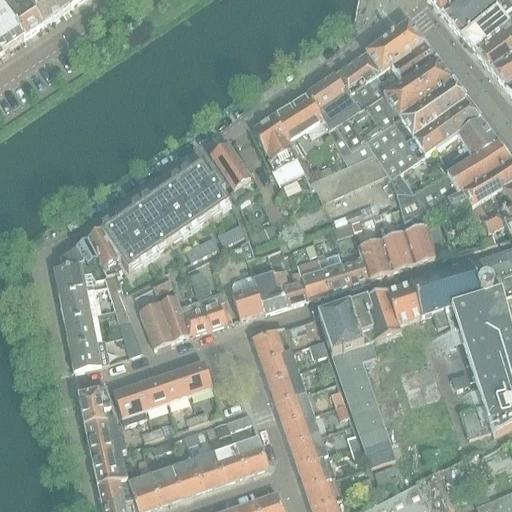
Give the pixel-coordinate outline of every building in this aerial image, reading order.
[(0,0),(0,9),(24,43),(44,29),(22,0),(0,0)] [(22,0),(44,29),(70,11),(62,0),(22,0)] [(62,0),(70,11),(87,0),(62,0)] [(427,0),(426,1),(442,17),(457,0),(427,0)] [(502,0),(457,0),(442,17),(461,41),(506,4),(502,0)] [(506,4),(461,41),(477,59),(511,31),(511,10),(511,9),(506,4)] [(0,59),(24,43),(0,9),(0,59)] [(408,27),(366,57),(381,77),(390,71),(423,47),(408,27)] [(511,31),(477,59),(491,75),(511,60),(511,31)] [(386,86),(382,89),(387,96),(435,65),(424,47),(423,47),(390,71),(398,82),(388,89),(386,86)] [(366,57),(338,75),(344,84),(339,87),(343,93),(341,95),(345,102),(376,81),(381,77),(366,57)] [(511,60),(491,75),(493,77),(503,89),(511,84),(511,60)] [(387,96),(328,136),(327,136),(346,171),(372,160),(365,146),(452,87),(435,65),(387,96)] [(338,75),(307,97),(322,125),(328,136),(387,96),(382,89),(376,81),(345,102),(341,95),(343,93),(339,87),(344,84),(338,75)] [(511,84),(503,89),(511,100),(511,84)] [(365,146),(372,160),(376,166),(466,104),(465,104),(452,87),(365,146)] [(307,97),(273,119),(295,163),(303,178),(308,188),(322,181),(317,171),(304,176),(296,161),(313,153),(304,136),(322,125),(307,97)] [(466,104),(376,166),(384,180),(387,179),(390,184),(400,177),(457,138),(457,137),(479,122),(466,104)] [(250,133),(273,174),(279,188),(295,220),(384,180),(376,166),(372,160),(346,171),(322,181),(308,188),(303,178),(295,163),(273,119),(250,133)] [(438,167),(441,171),(447,180),(447,181),(498,146),(479,122),(457,137),(457,138),(467,154),(452,164),(450,160),(438,167)] [(396,198),(403,225),(411,221),(421,216),(447,204),(458,199),(458,198),(511,164),(498,146),(447,181),(447,180),(423,193),(413,198),(412,199),(396,198)] [(227,150),(210,161),(233,194),(229,196),(236,207),(248,199),(241,189),(250,183),(242,171),(244,170),(238,161),(236,162),(227,150)] [(458,199),(447,204),(451,212),(466,203),(471,212),(469,213),(469,214),(478,208),(485,220),(502,210),(495,198),(494,197),(511,186),(511,164),(458,198),(458,199)] [(202,167),(100,235),(117,265),(120,263),(128,274),(228,206),(220,195),(224,192),(215,178),(211,180),(202,167)] [(418,184),(423,193),(447,180),(441,171),(418,184)] [(400,177),(390,184),(396,198),(412,199),(413,198),(400,177)] [(495,198),(502,210),(504,213),(511,208),(511,186),(494,197),(495,198)] [(478,208),(469,214),(477,226),(481,224),(487,236),(504,228),(511,242),(511,223),(511,224),(504,213),(502,210),(485,220),(478,208)] [(414,232),(402,236),(402,237),(413,268),(436,261),(421,216),(411,221),(414,232)] [(359,223),(350,226),(353,235),(362,232),(359,223)] [(353,235),(350,226),(334,232),(337,241),(353,235)] [(256,235),(263,248),(278,241),(271,227),(256,235)] [(223,251),(244,240),(239,229),(217,239),(223,251)] [(392,240),(380,243),(390,276),(413,268),(402,237),(402,236),(400,237),(399,232),(390,235),(392,240)] [(100,235),(88,244),(98,264),(106,281),(105,281),(105,282),(116,279),(118,285),(126,282),(117,265),(100,235)] [(191,266),(219,253),(213,241),(185,255),(191,266)] [(312,246),(316,257),(318,261),(319,264),(327,261),(321,243),(312,246)] [(380,243),(357,251),(368,283),(390,276),(380,243)] [(79,251),(76,252),(85,264),(89,270),(98,264),(88,244),(79,251)] [(316,257),(312,246),(305,249),(309,260),(316,257)] [(234,262),(244,259),(242,251),(231,254),(234,262)] [(360,262),(341,268),(348,292),(369,286),(368,283),(357,251),(360,262)] [(76,252),(61,262),(63,271),(54,273),(59,300),(87,295),(93,293),(90,277),(92,276),(84,265),(85,264),(76,252)] [(511,252),(386,295),(398,329),(433,317),(438,333),(458,325),(453,311),(500,295),(502,294),(500,284),(511,278),(511,252)] [(296,268),(300,280),(301,283),(308,304),(329,298),(321,273),(319,264),(318,261),(296,268)] [(327,261),(319,264),(321,273),(329,298),(348,292),(341,268),(329,271),(327,261)] [(274,276),(275,277),(276,277),(286,311),(308,304),(301,283),(300,280),(300,281),(296,282),(297,287),(288,289),(283,273),(274,276)] [(274,276),(262,280),(253,283),(265,316),(266,318),(286,311),(276,277),(275,277),(274,276)] [(232,289),(235,298),(231,299),(239,324),(265,316),(253,283),(252,278),(234,284),(232,289)] [(502,294),(500,295),(503,303),(511,300),(511,278),(500,284),(502,294)] [(111,302),(120,301),(117,293),(121,292),(118,285),(116,279),(105,282),(111,302)] [(170,282),(153,290),(156,296),(173,288),(170,282)] [(194,291),(198,305),(201,314),(202,313),(209,334),(231,327),(221,296),(212,300),(206,285),(194,291)] [(87,295),(59,300),(64,326),(92,320),(87,295)] [(398,329),(386,295),(317,319),(371,472),(395,463),(361,366),(376,361),(371,346),(401,336),(398,329)] [(500,295),(453,311),(458,325),(476,383),(511,371),(511,336),(508,323),(503,303),(500,295)] [(176,300),(160,307),(174,345),(189,340),(180,312),(176,300)] [(511,300),(503,303),(508,323),(511,321),(511,300)] [(125,313),(120,301),(111,302),(115,315),(125,313)] [(198,305),(180,312),(189,340),(189,341),(209,334),(202,313),(201,314),(198,305)] [(174,345),(160,307),(140,316),(154,353),(160,351),(174,345)] [(119,328),(130,325),(125,313),(115,315),(119,328)] [(92,320),(64,326),(69,352),(97,346),(92,320)] [(291,341),(318,333),(315,324),(288,333),(291,341)] [(119,328),(129,361),(143,357),(130,325),(119,328)] [(253,344),(260,366),(291,356),(283,334),(276,336),(253,344)] [(313,362),(327,358),(322,344),(309,348),(313,362)] [(97,346),(69,352),(73,377),(101,371),(97,346)] [(291,356),(260,366),(268,387),(298,377),(291,356)] [(325,379),(333,376),(329,365),(321,368),(325,379)] [(204,367),(181,374),(189,399),(212,392),(204,367)] [(484,409),(460,416),(468,442),(492,435),(494,440),(511,430),(511,371),(476,383),(484,409)] [(181,374),(158,382),(167,407),(189,399),(181,374)] [(298,377),(268,387),(275,408),(305,398),(298,377)] [(158,382),(136,389),(144,414),(167,407),(158,382)] [(136,389),(113,397),(124,429),(147,421),(144,414),(136,389)] [(103,393),(78,400),(85,430),(101,426),(111,423),(114,423),(116,429),(118,428),(120,427),(119,427),(117,427),(105,393),(106,393),(106,392),(103,393)] [(339,394),(331,397),(336,411),(344,409),(339,394)] [(305,398),(275,408),(282,430),(313,419),(305,398)] [(344,409),(336,411),(340,424),(349,421),(344,409)] [(206,415),(196,418),(198,427),(208,423),(206,415)] [(196,418),(185,422),(188,430),(198,427),(196,418)] [(251,426),(249,419),(227,426),(230,434),(251,426)] [(313,419),(282,430),(290,451),(320,440),(313,419)] [(101,426),(85,430),(89,450),(117,444),(111,423),(101,426)] [(218,440),(230,436),(226,426),(215,430),(218,440)] [(161,430),(151,433),(154,442),(172,436),(169,427),(161,430)] [(151,433),(141,437),(144,445),(154,442),(151,433)] [(209,441),(206,433),(189,439),(191,447),(209,441)] [(355,438),(346,441),(351,454),(359,451),(355,438)] [(320,440),(290,451),(297,471),(327,461),(320,440)] [(257,442),(235,449),(246,479),(268,472),(257,442)] [(117,444),(89,450),(93,470),(122,464),(117,444)] [(174,444),(164,448),(166,455),(177,451),(174,444)] [(166,455),(164,448),(153,451),(155,458),(166,455)] [(235,449),(214,456),(224,487),(246,479),(235,449)] [(359,451),(351,454),(354,464),(363,461),(359,451)] [(214,456),(192,464),(203,494),(224,487),(214,456)] [(327,461),(297,471),(305,493),(335,482),(327,461)] [(122,464),(93,470),(97,490),(126,483),(122,464)] [(129,485),(127,486),(132,503),(134,511),(150,511),(160,509),(160,508),(161,508),(150,478),(146,464),(138,467),(142,481),(129,485)] [(192,464),(172,471),(182,501),(203,494),(192,464)] [(393,469),(374,476),(380,491),(399,484),(393,469)] [(172,471),(150,478),(161,508),(182,501),(172,471)] [(374,493),(369,480),(361,483),(365,496),(374,493)] [(335,482),(305,493),(311,511),(318,511),(342,504),(335,482)] [(126,483),(97,490),(102,509),(132,503),(127,486),(126,483)] [(443,484),(419,494),(426,511),(455,511),(450,502),(443,484)] [(426,511),(419,494),(416,488),(371,511),(426,511)] [(478,510),(478,511),(502,511),(498,502),(490,505),(485,492),(473,497),(478,510)] [(511,511),(511,495),(498,502),(502,511),(511,511)] [(281,511),(277,499),(255,506),(257,511),(281,511)] [(134,511),(132,503),(102,509),(102,511),(134,511)]
